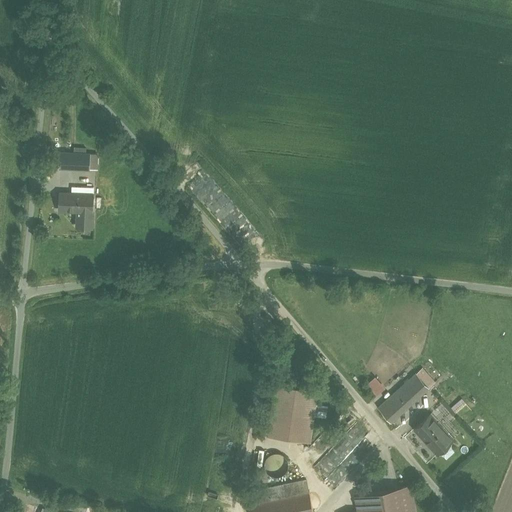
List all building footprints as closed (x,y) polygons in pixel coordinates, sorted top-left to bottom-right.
[(62,159),(62,186),(98,187),(98,172),(91,172),(91,160),(62,159)] [(60,192),(60,211),(77,212),(77,228),(96,229),(97,193),(60,192)] [(407,380),(391,364),(372,384),(388,399),(407,380)] [(311,440),(312,424),(314,404),(316,381),(273,376),(266,434),(311,440)] [(428,396),(402,418),(447,473),(474,451),(428,396)] [(443,401),(437,407),(449,419),(455,413),(443,401)] [(334,406),(314,404),(312,424),(333,426),(334,406)] [(332,450),(341,459),(368,434),(359,424),(332,450)] [(265,473),(287,473),(287,453),(265,453),(265,473)] [(317,511),(307,470),(274,477),(278,494),(248,502),(250,511),(317,511)] [(418,511),(413,489),(411,483),(351,495),(355,509),(346,511),(418,511)]
